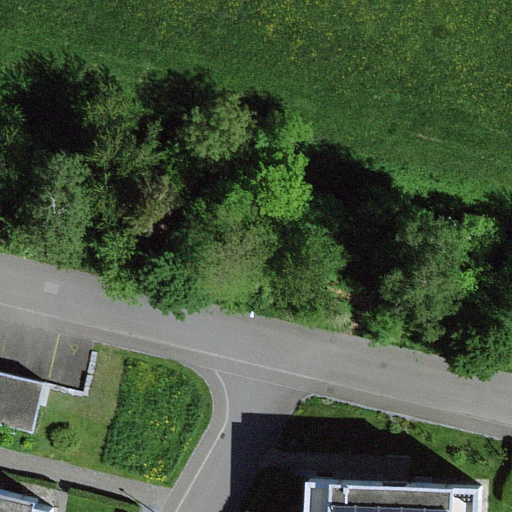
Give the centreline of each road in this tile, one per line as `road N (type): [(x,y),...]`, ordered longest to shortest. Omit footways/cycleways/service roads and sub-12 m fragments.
road 1 (residential): [(289,349),(0,281)]
road 2 (residential): [(289,349),(511,402)]
road 3 (residential): [(207,511),(289,349)]
